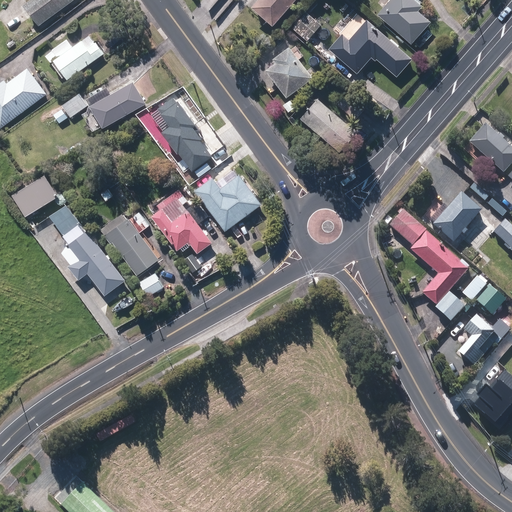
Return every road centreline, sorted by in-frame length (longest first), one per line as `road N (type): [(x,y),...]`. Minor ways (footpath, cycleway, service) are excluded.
road 1 (secondary): [(260,280),(56,401),(0,449)]
road 2 (secondary): [(374,306),(440,428),(476,475),(511,501)]
road 3 (tertiary): [(157,0),(270,152)]
road 4 (secondary): [(390,160),(511,19)]
